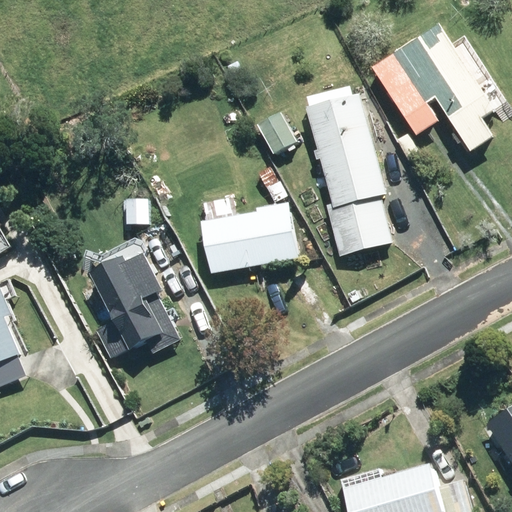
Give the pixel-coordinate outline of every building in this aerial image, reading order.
[(387,0),(384,0),(373,6),(379,19),(393,12),(387,0)] [(421,137),(444,122),(432,105),(440,100),(475,153),(498,138),(486,120),(500,111),(443,26),(376,70),(421,137)] [(312,111),(337,205),(328,207),(342,259),(397,244),(384,199),(391,197),(364,97),(357,99),(354,88),(312,99),(315,111),(312,111)] [(284,114),(261,127),(278,156),(301,143),(284,114)] [(254,136),(247,122),(236,128),(243,142),(254,136)] [(273,169),(262,175),(278,204),(289,198),(273,169)] [(210,223),(205,224),(215,276),(303,260),(293,205),(262,211),(262,213),(239,218),(236,200),(207,205),(210,223)] [(161,296),(167,293),(148,255),(131,264),(129,258),(95,276),(119,325),(101,334),(114,361),(151,342),(158,355),(184,342),(161,296)] [(9,320),(16,317),(2,283),(0,283),(0,389),(28,378),(19,357),(23,355),(9,320)] [(48,291),(30,299),(40,319),(58,311),(48,291)] [(511,413),(491,427),(511,459),(511,413)] [(475,511),(467,484),(440,491),(434,468),(385,481),(383,471),(345,481),(353,511),(475,511)]
